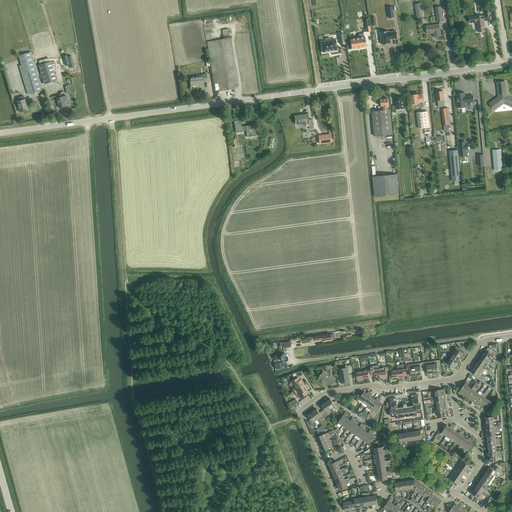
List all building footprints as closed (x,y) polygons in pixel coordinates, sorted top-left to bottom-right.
[(487,15),(470,17),(470,22),(477,21),(478,32),(485,31),(484,21),(491,20),(490,12),(486,12),(487,15)] [(440,32),(441,32),(441,30),(440,24),(426,26),(427,32),(427,34),(434,33),(434,37),(441,36),(440,32)] [(388,31),(379,32),(381,44),(390,43),(390,39),(397,38),(396,31),(389,32),(388,31)] [(359,38),(350,39),(352,49),(366,47),(365,37),(364,37),(364,34),(359,34),(359,38)] [(207,42),(210,61),(214,84),(219,83),(220,91),(235,89),(234,83),(238,82),(237,80),(230,38),(207,42)] [(325,41),(320,42),(322,52),(336,50),(335,39),(330,40),(330,38),(325,39),(325,41)] [(19,55),(22,65),(34,62),(31,52),(19,55)] [(67,56),(62,57),(65,66),(69,64),(70,67),(74,66),(71,56),(68,57),(67,56)] [(50,61),(39,65),(42,73),(40,74),(41,77),(42,76),(43,79),(41,80),(43,84),(45,84),(56,80),(53,71),(56,70),(55,65),(52,66),(50,61)] [(34,62),(22,65),(19,65),(28,94),(43,90),(43,89),(42,89),(34,62)] [(190,77),(191,86),(192,85),(200,85),(200,86),(204,86),(204,81),(208,81),(207,74),(202,74),(203,76),(201,76),(190,77)] [(490,103),(495,110),(504,103),(511,106),(511,98),(507,96),(505,82),(498,83),(499,97),(490,103)] [(443,91),(437,92),(438,101),(439,107),(445,106),(444,100),(445,99),(443,91)] [(467,96),(467,97),(465,97),(464,93),(456,94),(458,106),(458,108),(462,108),(462,106),(466,106),(466,105),(471,104),(471,102),(474,102),(473,96),(467,96)] [(411,95),(410,95),(412,104),(419,103),(420,107),(421,107),(424,106),(422,94),(418,95),(418,94),(414,95),(414,94),(411,94),(411,95)] [(17,102),(20,112),(28,109),(25,99),(24,99),(23,96),(17,98),(18,101),(17,102)] [(63,96),(56,98),(59,107),(66,105),(65,102),(68,101),(66,96),(63,96)] [(403,97),(395,98),(396,106),(392,106),(393,112),(396,112),(396,109),(404,108),(403,97)] [(384,106),(384,110),(388,109),(388,105),(389,105),(388,98),(381,99),(381,106),(384,106)] [(445,109),(442,109),(444,125),(447,125),(451,124),(449,108),(445,109)] [(388,109),(384,110),(372,111),(375,136),(393,134),(390,109),(388,109)] [(421,112),(417,113),(419,128),(430,127),(428,111),(421,112)] [(295,116),(296,124),(305,123),(306,125),(309,125),(309,129),(314,128),(313,119),(308,120),(308,114),(295,116)] [(242,132),(242,131),(246,130),(247,137),(256,135),(255,125),(247,126),(246,126),(242,126),(241,120),(234,121),(236,133),(242,132)] [(331,134),(319,136),(320,143),(332,142),(331,134)] [(465,142),(459,142),(460,157),(467,157),(466,151),(468,150),(468,144),(465,144),(465,142)] [(450,151),(452,181),(461,180),(458,150),(450,151)] [(493,150),(494,167),(498,167),(498,171),(503,170),(501,150),(499,150),(493,150)] [(373,177),(375,197),(399,195),(397,174),(373,177)] [(454,353),(453,353),(460,358),(463,353),(455,347),(453,349),(455,351),(454,353)] [(488,348),(484,354),(492,360),(495,356),(497,352),(490,348),(489,349),(488,348)] [(452,355),(450,358),(457,363),(460,358),(453,353),(451,352),(450,353),(452,355)] [(275,364),(276,369),(282,367),(282,368),(288,367),(287,363),(286,363),(286,362),(287,362),(288,361),(289,360),(289,359),(289,358),(289,357),(289,356),(289,355),(288,354),(287,354),(286,353),(285,353),(284,353),(283,353),(282,354),(281,354),(281,355),(280,355),(280,356),(280,357),(280,359),(280,360),(281,360),(281,361),(282,362),(283,362),(283,363),(282,364),(281,362),(275,364)] [(484,354),(480,359),(489,364),(492,360),(484,354)] [(457,363),(450,358),(448,361),(446,360),(445,362),(444,361),(442,364),(447,367),(449,364),(454,367),(457,363)] [(480,359),(477,363),(486,369),(489,364),(480,359)] [(436,360),(431,361),(433,373),(439,372),(438,367),(441,367),(439,360),(436,360)] [(431,361),(423,362),(424,369),(427,369),(428,374),(433,373),(431,361)] [(420,363),(415,364),(417,375),(422,375),(421,370),(424,369),(423,362),(420,363)] [(477,363),(474,368),(476,369),(483,373),(486,369),(477,363)] [(417,375),(415,364),(409,365),(406,365),(407,372),(410,371),(411,376),(417,375)] [(339,372),(341,383),(350,382),(349,373),(352,373),(353,373),(352,372),(351,365),(346,366),(346,368),(342,369),(342,371),(339,372)] [(397,369),(399,378),(404,377),(404,375),(407,375),(406,368),(404,368),(404,365),(397,366),(397,369)] [(388,366),(379,368),(381,377),(386,376),(386,374),(389,374),(389,378),(390,378),(388,371),(388,366)] [(379,368),(370,369),(372,377),(375,376),(375,378),(381,377),(379,368)] [(476,369),(474,368),(471,372),(480,378),(483,373),(476,369)] [(370,369),(362,371),(363,380),(369,379),(369,377),(372,377),(370,369)] [(397,369),(388,371),(390,378),(392,377),(393,379),(399,378),(397,369)] [(363,380),(362,371),(353,372),(355,379),(357,379),(358,381),(363,380)] [(318,378),(327,385),(329,383),(331,385),(336,380),(331,376),(330,377),(323,372),(322,374),(321,374),(321,375),(318,378)] [(293,384),(296,389),(304,385),(301,380),(299,380),(298,377),(290,382),(292,385),(293,384)] [(459,392),(464,395),(469,387),(467,385),(469,383),(466,381),(459,392)] [(469,387),(464,395),(469,398),(476,388),(477,385),(479,383),(477,381),(475,384),(472,389),(469,387)] [(304,385),(296,389),(294,391),(296,396),(298,395),(299,398),(307,393),(306,392),(305,391),(307,390),(304,385)] [(469,398),(473,401),(478,393),(476,391),(477,389),(476,388),(469,398)] [(359,399),(363,402),(370,392),(369,391),(367,394),(364,392),(359,399)] [(363,402),(368,406),(373,398),(371,396),(372,394),(370,392),(363,402)] [(473,401),(477,404),(484,393),(482,392),(481,395),(478,393),(473,401)] [(477,404),(482,407),(487,399),(485,397),(486,395),(484,393),(477,404)] [(391,402),(387,403),(387,402),(386,411),(386,410),(390,409),(391,417),(397,416),(397,417),(417,414),(417,413),(422,412),(421,404),(420,404),(418,394),(412,395),(413,405),(407,406),(407,403),(404,404),(404,407),(398,408),(396,398),(390,399),(391,402)] [(368,406),(372,409),(379,399),(378,397),(376,400),(373,398),(368,406)] [(487,399),(482,407),(486,410),(494,400),(491,398),(490,401),(487,399)] [(331,399),(326,402),(331,409),(334,407),(336,410),(340,407),(336,401),(334,403),(331,399)] [(379,399),(372,409),(377,412),(382,404),(379,402),(381,400),(379,399)] [(325,409),(322,411),(326,417),(330,414),(329,411),(331,409),(326,402),(322,406),(325,409)] [(317,409),(312,412),(312,413),(318,420),(320,417),(322,420),(326,417),(322,411),(320,413),(317,409)] [(312,413),(312,412),(308,416),(311,420),(308,421),(313,427),(317,424),(315,422),(318,420),(312,413)] [(338,423),(343,426),(348,419),(345,417),(348,413),(346,412),(338,423)] [(343,426),(347,429),(355,418),(353,417),(351,420),(348,419),(343,426)] [(347,429),(351,432),(357,425),(354,423),(356,419),(355,418),(347,429)] [(351,432),(356,435),(364,424),(362,423),(360,427),(357,425),(351,432)] [(356,435),(361,438),(366,431),(363,429),(365,426),(364,424),(356,435)] [(442,433),(446,436),(453,426),(452,425),(450,427),(447,425),(442,433)] [(446,436),(451,439),(456,431),(453,429),(455,427),(453,426),(446,436)] [(420,430),(418,431),(417,427),(414,427),(415,431),(416,440),(426,438),(424,429),(421,429),(420,430)] [(361,438),(365,441),(372,430),(371,429),(368,433),(366,431),(361,438)] [(372,430),(365,441),(370,444),(375,437),(372,435),(374,432),(372,430)] [(451,439),(455,442),(462,432),(460,431),(459,433),(456,431),(451,439)] [(455,442),(459,445),(465,437),(462,436),(464,433),(462,432),(455,442)] [(317,437),(321,445),(330,441),(327,433),(317,437)] [(459,445),(464,448),(471,438),(469,437),(468,439),(465,437),(459,445)] [(471,438),(464,448),(469,451),(474,444),(471,442),(473,439),(471,438)] [(330,441),(321,445),(324,452),(333,448),(330,441)] [(329,465),(331,470),(339,466),(338,463),(342,462),(341,460),(329,465)] [(462,460),(459,465),(469,472),(470,470),(468,468),(470,466),(467,464),(462,460)] [(490,466),(487,471),(494,476),(497,477),(500,473),(499,472),(501,469),(495,464),(493,468),(490,466)] [(459,465),(456,469),(464,475),(466,472),(468,473),(469,472),(459,465)] [(331,470),(334,475),(345,470),(345,468),(341,469),(339,466),(331,470)] [(456,469),(453,474),(463,481),(464,479),(462,477),(464,475),(456,469)] [(334,475),(336,480),(344,476),(342,473),(346,472),(345,470),(334,475)] [(487,471),(484,476),(491,480),(494,476),(487,471)] [(463,481),(453,474),(450,478),(455,482),(457,484),(460,481),(462,482),(463,481)] [(336,480),(338,485),(350,480),(349,478),(345,479),(344,476),(336,480)] [(484,476),(481,480),(488,485),(491,480),(484,476)] [(350,480),(338,485),(340,490),(348,486),(347,483),(350,482),(350,480)] [(413,490),(415,492),(421,483),(415,480),(411,481),(412,490),(413,490)] [(481,480),(478,484),(485,489),(488,485),(481,480)] [(415,492),(419,494),(425,486),(421,483),(415,492)] [(478,484),(475,489),(476,490),(484,495),(486,493),(484,491),(485,489),(478,484)] [(419,494),(424,497),(429,489),(425,486),(419,494)] [(434,492),(429,489),(424,497),(428,500),(432,494),(434,492)] [(476,490),(475,489),(472,493),(479,498),(481,499),(484,495),(476,490)] [(426,502),(431,505),(436,497),(432,494),(428,500),(426,502)] [(431,505),(436,508),(441,500),(436,497),(431,505)] [(384,508),(388,511),(393,504),(390,502),(393,499),(391,498),(384,508)] [(410,501),(420,508),(422,506),(419,504),(415,501),(411,499),(410,501)] [(394,511),(400,511),(402,510),(399,508),(402,505),(401,505),(404,501),(402,500),(401,502),(400,504),(394,511)] [(388,511),(389,511),(394,511),(400,504),(398,502),(396,506),(393,504),(388,511)] [(455,511),(460,506),(455,503),(449,511),(455,511)]
